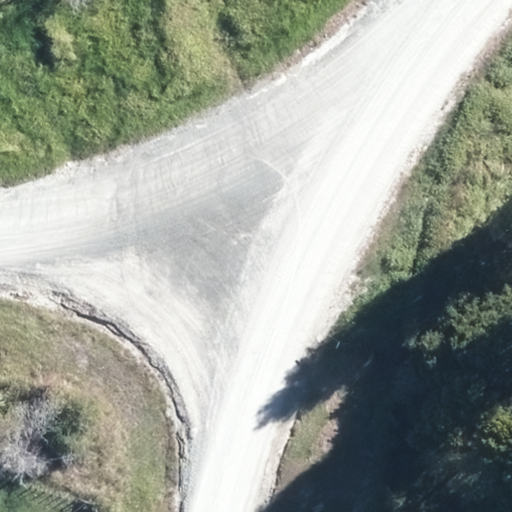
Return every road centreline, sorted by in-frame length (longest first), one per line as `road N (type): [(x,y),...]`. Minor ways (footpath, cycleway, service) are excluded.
road 1 (residential): [(219,241),(378,103),(455,0)]
road 2 (residential): [(220,511),(230,476),(219,241)]
road 3 (unclassified): [(219,241),(0,239)]
